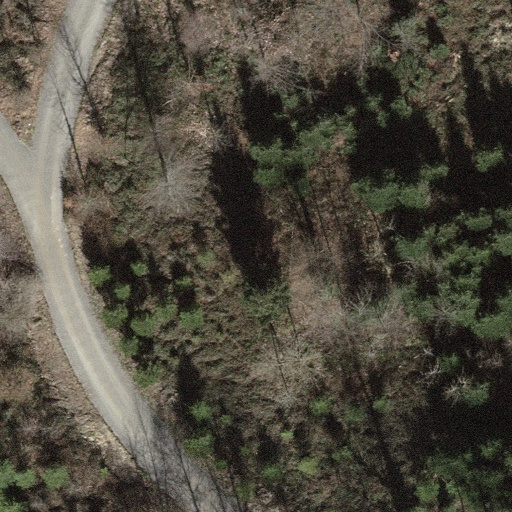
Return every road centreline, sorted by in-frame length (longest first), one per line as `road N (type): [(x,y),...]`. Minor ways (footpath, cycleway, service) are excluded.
road 1 (track): [(0,144),(44,210),(80,330),(116,397),(219,511)]
road 2 (track): [(91,0),(50,112),(44,210)]
